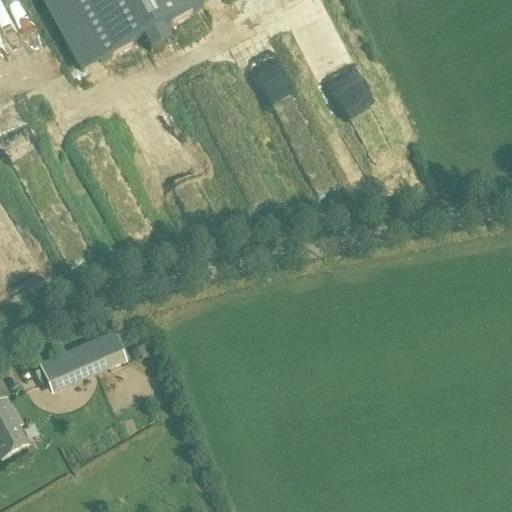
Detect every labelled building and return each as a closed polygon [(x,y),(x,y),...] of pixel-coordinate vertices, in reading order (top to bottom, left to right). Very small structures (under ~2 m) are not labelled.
[(41,0),(60,33),(83,74),(212,0),(41,0)] [(225,172),(257,159),(231,96),(213,104),(209,94),(217,90),(216,86),(205,91),(201,81),(190,85),(225,172)] [(85,224),(33,128),(0,145),(0,148),(44,230),(55,223),(62,236),(85,224)] [(0,271),(18,304),(49,287),(36,262),(30,265),(0,210),(0,271)] [(52,399),(126,366),(112,335),(38,367),(52,399)] [(27,449),(17,430),(20,429),(6,402),(0,405),(0,462),(1,463),(27,449)] [(110,456),(124,447),(116,434),(102,443),(110,456)]
